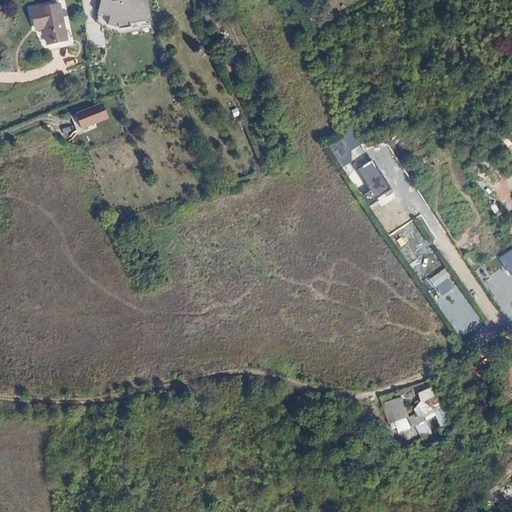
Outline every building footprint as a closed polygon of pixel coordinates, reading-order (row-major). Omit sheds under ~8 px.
[(101,0),(99,13),(112,16),(109,26),(110,30),(123,33),(139,30),(144,32),(155,30),(150,0),(101,0)] [(60,5),(33,11),(35,26),(44,24),(48,44),(68,40),(60,5)] [(116,97),(122,111),(126,110),(120,95),(116,97)] [(85,110),(89,119),(106,112),(103,103),(85,110)] [(46,126),(49,132),(63,126),(60,120),(46,126)] [(357,169),(381,204),(396,194),(373,159),(357,169)] [(423,252),(411,259),(419,274),(431,266),(423,252)] [(454,307),(467,302),(465,295),(452,300),(454,307)] [(415,395),(421,406),(428,402),(426,398),(432,395),(428,388),(415,395)] [(428,402),(421,406),(418,408),(421,414),(437,405),(432,395),(426,398),(428,402)] [(381,405),(388,424),(403,419),(399,405),(403,404),(401,399),(400,399),(399,398),(393,400),(393,401),(381,405)] [(399,405),(403,419),(407,417),(403,404),(399,405)]
